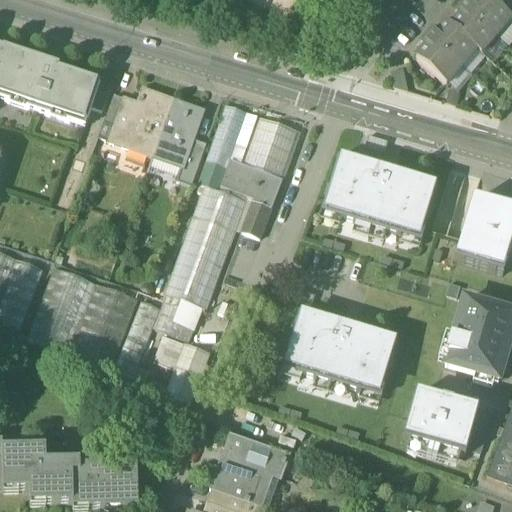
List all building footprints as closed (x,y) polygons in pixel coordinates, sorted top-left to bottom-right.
[(487,0),(486,0),(476,0),(469,9),(464,5),(461,9),(496,39),(511,21),(487,0)] [(511,5),(510,4),(505,0),(487,0),(511,21),(511,20),(511,5)] [(496,39),(461,9),(457,13),(462,17),(451,30),(450,30),(476,53),(480,57),(496,39)] [(476,53),(450,30),(451,30),(446,26),(434,40),(430,36),(426,40),(461,70),(476,53)] [(461,70),(426,40),(423,44),(427,48),(415,62),(446,88),(461,70)] [(99,90),(100,85),(0,52),(0,95),(6,97),(3,105),(85,132),(91,113),(99,90)] [(108,93),(99,90),(91,113),(101,116),(108,93)] [(137,109),(123,104),(114,130),(108,146),(152,161),(172,105),(141,95),(137,109)] [(111,100),(102,125),(114,130),(123,104),(111,100)] [(203,115),(172,105),(152,161),(181,171),(183,172),(193,144),(203,115)] [(225,109),(196,187),(202,189),(216,194),(245,116),(225,109)] [(193,144),(183,172),(181,171),(176,186),(190,191),(205,148),(193,144)] [(338,161),(322,212),(343,218),(341,223),(400,240),(401,236),(421,242),(437,191),(395,178),(394,181),(379,176),(379,174),(338,161)] [(282,184),(230,164),(220,190),(253,203),(252,205),(271,212),(282,184)] [(216,194),(202,189),(162,296),(148,334),(192,351),(246,206),(216,194)] [(511,215),(472,204),(454,265),(502,280),(508,258),(511,259),(511,215)] [(252,205),(240,236),(259,243),(271,212),(252,205)] [(43,273),(0,256),(0,328),(19,336),(43,273)] [(139,303),(52,270),(24,344),(127,384),(155,310),(139,303)] [(511,334),(511,318),(463,304),(444,370),(498,385),(511,334)] [(298,316),(282,367),(303,374),(301,378),(360,396),(361,391),(381,398),(397,346),(355,333),(354,336),(339,332),(339,329),(298,316)] [(416,397),(403,443),(464,460),(477,414),(464,411),(465,407),(429,397),(428,401),(416,397)] [(511,407),(485,481),(511,490),(511,407)] [(286,458),(227,437),(208,492),(250,507),(254,508),(265,476),(278,481),(286,458)] [(43,451),(0,451),(0,461),(1,487),(1,494),(29,493),(29,506),(72,506),(72,511),(105,510),(104,511),(137,511),(136,468),(79,470),(79,464),(54,464),(54,466),(43,466),(43,451)] [(247,511),(250,507),(210,493),(206,504),(228,511),(247,511)]
